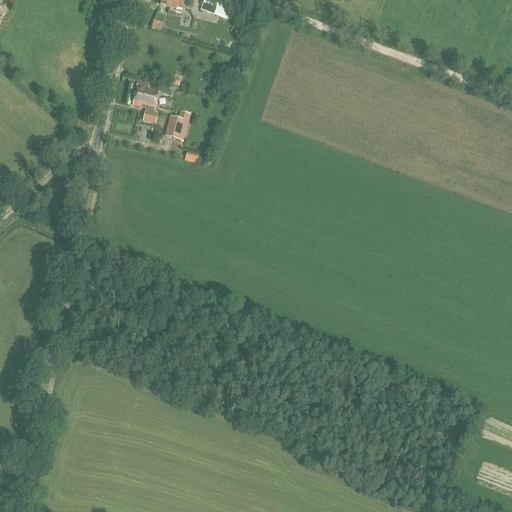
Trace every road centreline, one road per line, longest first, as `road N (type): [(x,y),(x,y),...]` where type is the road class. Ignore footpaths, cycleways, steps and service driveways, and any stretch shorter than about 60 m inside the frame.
road 1 (unclassified): [(20,511),(131,0)]
road 2 (track): [(511,100),(298,19)]
road 3 (track): [(0,215),(104,122)]
